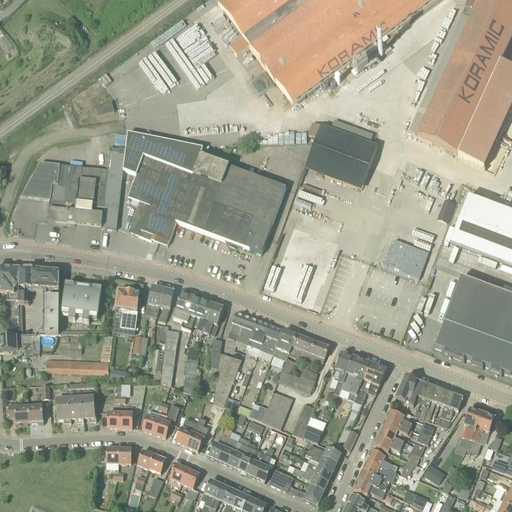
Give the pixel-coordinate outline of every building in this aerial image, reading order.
[(226,0),(218,6),(274,84),(275,83),(292,107),(437,0),(226,0)] [(417,139),(441,151),(458,159),(489,91),(511,39),(511,0),(469,0),(466,8),(475,12),(417,139)] [(10,45),(4,37),(0,40),(0,41),(5,48),(10,45)] [(156,52),(178,83),(185,78),(164,47),(156,52)] [(141,88),(138,82),(147,78),(142,68),(124,76),(132,92),(141,88)] [(98,119),(114,114),(112,104),(95,109),(98,119)] [(307,166),(363,187),(377,149),(371,147),(332,133),(313,126),(308,138),(316,141),(307,166)] [(127,136),(125,151),(123,172),(136,177),(128,200),(140,204),(129,234),(139,238),(167,249),(169,244),(176,225),(201,158),(203,151),(127,136)] [(108,172),(89,170),(60,167),(40,165),(22,199),(21,198),(21,199),(50,202),(48,225),(82,229),(116,233),(123,172),(125,151),(110,150),(108,172)] [(218,241),(243,173),(201,158),(176,225),(218,241)] [(218,241),(243,250),(250,252),(250,253),(262,257),(273,228),(272,228),(286,189),(243,173),(218,241)] [(450,246),(511,269),(511,215),(468,199),(450,246)] [(449,225),(454,205),(443,203),(438,222),(449,225)] [(397,239),(403,241),(399,252),(428,262),(438,231),(431,229),(428,239),(400,230),(397,239)] [(383,268),(419,281),(424,267),(388,254),(383,268)] [(0,295),(7,295),(7,303),(19,303),(19,272),(0,271),(0,295)] [(58,338),(59,284),(59,274),(41,273),(33,272),(19,272),(19,303),(19,308),(22,308),(24,308),(27,308),(27,295),(46,295),(46,317),(46,338),(58,338)] [(511,299),(461,280),(435,350),(444,354),(443,357),(463,364),(464,361),(472,364),(471,367),(481,371),(483,368),(491,371),(490,374),(500,378),(501,375),(510,378),(508,381),(511,382),(511,299)] [(279,285),(277,292),(284,294),(286,287),(279,285)] [(98,318),(102,291),(93,290),(93,293),(74,291),(74,287),(66,286),(62,313),(70,314),(69,323),(75,324),(76,315),(83,316),(82,325),(89,326),(90,317),(98,318)] [(163,292),(152,289),(148,307),(146,318),(157,320),(158,317),(157,317),(163,292)] [(170,312),(174,294),(163,292),(157,317),(158,317),(160,317),(158,324),(165,326),(170,312)] [(135,296),(118,293),(115,312),(119,312),(119,314),(122,315),(121,323),(120,331),(135,333),(140,297),(135,296)] [(306,305),(308,296),(299,293),(296,302),(306,305)] [(202,303),(182,296),(173,321),(183,324),(182,330),(184,332),(192,334),(193,328),(192,328),(195,320),(195,321),(202,303)] [(203,336),(212,307),(202,303),(195,321),(195,320),(192,328),(193,328),(198,330),(196,334),(203,336)] [(224,311),(212,307),(203,336),(209,338),(214,340),(218,329),(217,328),(224,311)] [(245,319),(237,316),(229,335),(228,341),(238,344),(236,349),(246,353),(248,348),(257,323),(245,319)] [(248,348),(256,351),(256,350),(260,352),(269,328),(257,323),(248,348)] [(165,347),(166,340),(168,333),(168,329),(163,328),(159,346),(162,346),(161,351),(164,352),(165,347)] [(283,333),(269,328),(260,352),(272,356),(274,352),(277,344),(278,344),(283,333)] [(178,335),(168,333),(166,340),(177,342),(178,335)] [(273,359),(285,364),(288,358),(291,349),(296,338),(283,333),(278,344),(277,344),(274,352),(272,356),(273,357),(273,359)] [(0,339),(0,354),(25,353),(25,358),(40,357),(40,337),(19,337),(19,344),(19,339),(0,339)] [(69,344),(69,356),(81,356),(82,339),(60,338),(60,344),(69,344)] [(288,358),(289,358),(301,363),(302,358),(306,360),(312,344),(296,338),(291,349),(288,358)] [(100,364),(109,365),(112,340),(104,339),(100,364)] [(143,340),(136,339),(133,355),(141,357),(143,340)] [(165,347),(176,349),(177,342),(166,340),(165,347)] [(209,379),(217,380),(220,357),(222,344),(213,343),(211,354),(209,379)] [(325,360),(329,350),(328,350),(312,344),(306,360),(310,361),(310,362),(322,366),(325,360)] [(175,355),(176,349),(165,347),(164,352),(164,353),(175,355)] [(150,375),(161,377),(162,373),(162,372),(162,366),(163,359),(164,353),(154,352),(150,375)] [(342,386),(353,359),(341,355),(334,371),(335,372),(332,379),(338,381),(337,384),(338,385),(335,391),(341,394),(342,392),(344,386),(342,386)] [(224,410),(237,374),(241,363),(220,357),(217,380),(213,407),(224,410)] [(173,368),(174,361),(163,359),(162,366),(173,368)] [(349,395),(346,401),(353,404),(370,366),(353,359),(342,386),(344,386),(342,392),(349,395)] [(109,365),(100,364),(47,362),(46,375),(108,378),(109,365)] [(286,362),(285,364),(282,371),(281,373),(288,376),(290,377),(294,365),(286,362)] [(362,407),(358,406),(363,394),(367,395),(378,369),(370,366),(353,404),(354,404),(352,410),(359,413),(362,407)] [(370,397),(375,399),(387,372),(378,369),(367,395),(366,396),(370,397)] [(301,380),(307,383),(314,385),(317,377),(303,371),(300,380),(301,380)] [(161,377),(161,379),(171,381),(172,374),(162,373),(161,377)] [(284,386),(288,376),(281,373),(278,383),(284,386)] [(294,378),(290,377),(288,376),(284,386),(290,388),(294,378)] [(301,380),(300,380),(294,378),(290,388),(297,391),(301,380)] [(170,389),(171,381),(161,379),(161,385),(170,389)] [(307,383),(301,380),(297,391),(303,393),(307,383)] [(405,381),(396,400),(406,404),(407,401),(411,403),(418,384),(407,380),(405,381)] [(314,385),(307,383),(303,393),(310,396),(314,385)] [(427,387),(418,384),(411,403),(409,408),(414,410),(416,405),(420,406),(427,387)] [(130,398),(130,387),(122,387),(122,398),(130,398)] [(414,419),(419,421),(424,423),(436,390),(427,387),(420,406),(424,408),(421,415),(416,413),(414,419)] [(193,399),(194,389),(184,388),(183,394),(193,399)] [(50,403),(49,389),(41,389),(42,403),(50,403)] [(440,408),(445,393),(436,390),(424,423),(429,425),(436,406),(440,408)] [(444,410),(439,423),(437,422),(435,427),(442,430),(454,397),(445,393),(440,408),(444,410)] [(281,433),(293,403),(274,395),(268,412),(262,425),(281,433)] [(335,407),(339,399),(333,396),(329,395),(326,403),(335,407)] [(458,414),(463,400),(454,397),(442,430),(447,431),(450,426),(448,425),(449,423),(453,413),(458,414)] [(95,421),(95,410),(94,399),(82,400),(84,422),(89,422),(90,425),(97,425),(96,421),(95,421)] [(84,425),(84,422),(82,400),(70,401),(71,423),(77,422),(77,426),(84,425)] [(56,402),(57,424),(64,423),(64,426),(71,426),(71,423),(70,401),(56,402)] [(236,415),(239,408),(240,405),(234,403),(230,413),(231,413),(236,415)] [(29,425),(43,425),(42,406),(35,406),(35,409),(28,409),(29,425)] [(8,408),(9,421),(15,421),(15,426),(29,425),(28,409),(21,410),(21,407),(8,408)] [(302,413),(312,417),(314,411),(304,407),(302,413)] [(166,441),(170,427),(174,428),(179,411),(171,408),(166,424),(159,422),(154,437),(166,441)] [(236,415),(240,417),(246,419),(247,419),(249,420),(252,413),(239,408),(236,415)] [(260,409),(258,413),(253,411),(252,413),(249,420),(254,422),(262,425),(268,412),(260,409)] [(413,428),(408,426),(411,418),(406,416),(406,417),(391,410),(386,422),(410,433),(413,428)] [(231,414),(225,411),(220,422),(226,425),(231,414)] [(482,416),(470,412),(464,428),(469,430),(465,441),(462,440),(459,448),(469,452),(482,416)] [(312,417),(302,413),(300,419),(310,423),(312,417)] [(108,415),(107,431),(120,431),(120,416),(108,415)] [(120,431),(132,432),(133,416),(120,416),(120,431)] [(489,437),(495,421),(482,416),(469,452),(468,455),(477,458),(481,447),(480,447),(484,435),(489,437)] [(241,429),(246,419),(240,417),(236,427),(241,429)] [(147,418),(142,433),(154,437),(159,422),(147,418)] [(310,423),(300,419),(297,425),(308,429),(310,424),(309,424),(310,423)] [(187,450),(198,455),(208,434),(202,432),(203,430),(202,429),(205,423),(199,420),(197,427),(193,435),(187,450)] [(386,422),(382,431),(397,438),(401,440),(403,436),(410,439),(412,434),(410,433),(386,422)] [(254,435),(257,427),(251,424),(248,433),(254,435)] [(308,429),(297,425),(295,431),(305,435),(308,429)] [(423,426),(419,437),(431,441),(434,431),(423,426)] [(257,427),(254,435),(260,438),(264,429),(257,427)] [(308,429),(305,435),(303,441),(318,447),(323,435),(308,429)] [(182,430),(175,445),(187,450),(193,435),(182,430)] [(208,460),(218,464),(229,441),(230,438),(232,434),(226,431),(219,447),(215,446),(208,460)] [(305,435),(295,431),(293,437),(303,441),(305,435)] [(408,447),(404,446),(395,442),(397,438),(382,431),(378,440),(402,451),(406,453),(408,447)] [(274,441),(276,435),(270,432),(267,438),(274,441)] [(350,433),(342,451),(350,454),(358,437),(350,433)] [(255,481),(265,486),(275,463),(271,461),(272,461),(271,460),(274,452),(277,444),(284,447),(287,439),(276,435),(274,441),(268,454),(268,453),(255,481)] [(419,437),(416,446),(424,450),(425,448),(428,448),(431,441),(419,437)] [(400,456),(402,451),(378,440),(373,449),(387,455),(388,456),(390,452),(400,456)] [(218,464),(228,469),(238,445),(229,441),(218,464)] [(238,445),(228,469),(237,473),(249,445),(250,445),(240,441),(238,445)] [(237,473),(246,477),(257,454),(254,452),(256,448),(250,445),(249,445),(237,473)] [(291,454),(294,449),(287,446),(285,451),(291,454)] [(415,446),(413,450),(411,455),(420,459),(424,450),(416,446),(415,446)] [(336,467),(341,458),(341,457),(327,451),(326,455),(316,451),(310,448),(308,454),(314,456),(313,457),(336,467)] [(394,476),(397,470),(384,463),(385,459),(387,455),(373,449),(367,463),(394,476)] [(119,451),(107,451),(106,466),(119,467),(119,451)] [(131,467),(132,452),(119,451),(119,467),(131,467)] [(263,451),(261,456),(257,454),(246,477),(255,481),(268,453),(263,451)] [(155,458),(143,454),(137,468),(149,472),(155,458)] [(417,468),(420,459),(411,455),(407,464),(415,468),(417,468)] [(279,463),(285,466),(288,459),(282,456),(279,463)] [(311,462),(309,466),(332,477),(336,467),(313,457),(311,462)] [(161,477),(166,463),(155,458),(149,472),(161,477)] [(511,460),(510,459),(507,468),(495,464),(492,471),(511,478),(511,460)] [(367,463),(363,473),(376,479),(378,475),(392,481),(395,476),(394,476),(367,463)] [(309,466),(308,470),(305,475),(328,486),(332,477),(309,466)] [(188,473),(177,467),(170,481),(182,486),(188,473)] [(445,477),(438,473),(431,468),(424,479),(431,484),(438,488),(445,477)] [(324,496),(328,486),(305,475),(295,470),(292,477),(311,485),(310,489),(324,496)] [(193,492),(200,478),(188,473),(182,486),(193,492)] [(275,473),(269,487),(287,496),(293,482),(275,473)] [(358,483),(385,495),(388,489),(390,485),(384,482),(376,479),(363,473),(358,483)] [(141,494),(145,482),(141,480),(139,485),(137,484),(134,491),(141,494)] [(155,481),(154,483),(149,498),(157,501),(164,484),(155,481)] [(205,505),(201,511),(209,511),(220,487),(211,483),(204,496),(201,504),(205,505)] [(383,501),(384,497),(385,495),(358,483),(354,493),(367,499),(369,494),(383,501)] [(478,491),(481,493),(482,493),(485,485),(480,483),(477,491),(478,491)] [(442,493),(448,496),(452,488),(447,485),(442,493)] [(209,511),(216,511),(220,504),(223,505),(230,491),(220,487),(209,511)] [(297,493),(294,499),(315,509),(315,508),(318,507),(318,508),(324,496),(310,489),(306,497),(297,493)] [(224,511),(231,511),(239,496),(230,491),(223,505),(227,507),(224,511)] [(461,491),(458,500),(467,503),(470,493),(461,491)] [(511,496),(509,495),(507,494),(506,493),(505,495),(500,493),(497,491),(493,499),(498,502),(500,503),(503,505),(511,509),(511,496)] [(170,499),(175,502),(178,495),(172,493),(170,499)] [(422,511),(427,503),(416,497),(411,495),(407,493),(403,504),(411,508),(419,511),(422,511)] [(231,511),(242,511),(248,500),(239,496),(231,511)] [(365,503),(352,497),(347,507),(357,511),(373,511),(363,507),(365,503)] [(388,497),(385,503),(392,506),(394,499),(388,497)] [(442,511),(449,511),(455,501),(449,498),(442,511)] [(254,511),(258,504),(248,500),(242,511),(254,511)]
